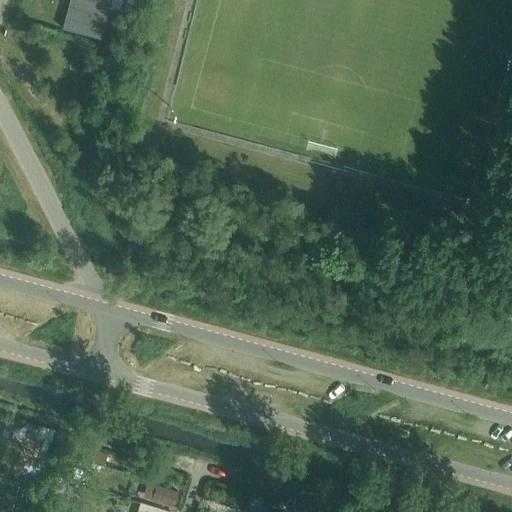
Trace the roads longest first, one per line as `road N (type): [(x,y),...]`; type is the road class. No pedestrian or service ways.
road 1 (unclassified): [(100,376),(511,484)]
road 2 (unclassified): [(511,418),(111,312)]
